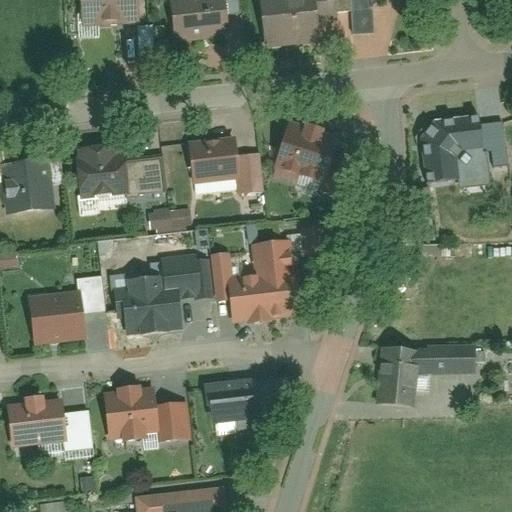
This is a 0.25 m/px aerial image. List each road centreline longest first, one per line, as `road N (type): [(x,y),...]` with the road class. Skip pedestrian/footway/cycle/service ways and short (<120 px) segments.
road 1 (residential): [(337,358),(231,355),(126,372),(0,379)]
road 2 (residential): [(378,77),(62,126)]
road 3 (residential): [(378,77),(380,202),(337,358)]
road 4 (residential): [(337,358),(288,511)]
